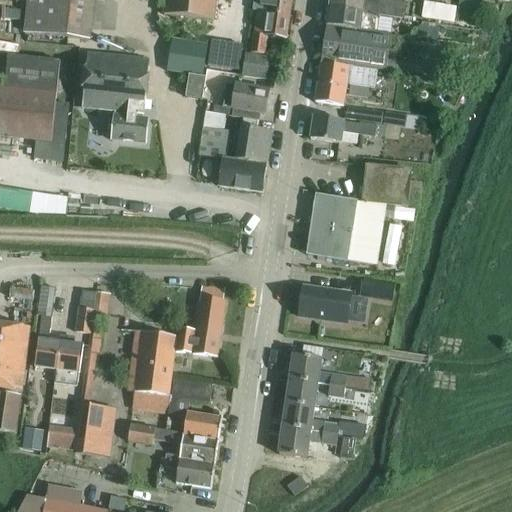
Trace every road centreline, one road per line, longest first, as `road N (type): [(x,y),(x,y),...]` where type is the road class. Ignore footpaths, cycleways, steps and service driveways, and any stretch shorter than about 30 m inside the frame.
road 1 (tertiary): [(274,277),(315,0)]
road 2 (unclassified): [(274,277),(0,267)]
road 3 (tertiary): [(231,511),(274,277)]
